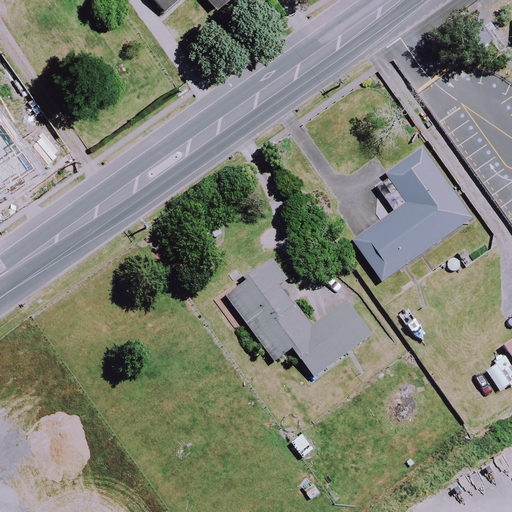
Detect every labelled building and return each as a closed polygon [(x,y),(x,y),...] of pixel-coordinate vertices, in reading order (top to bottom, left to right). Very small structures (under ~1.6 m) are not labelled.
[(225,0),(151,0),(163,13),(178,0),(204,0),(213,10),(225,0)] [(493,42),(477,22),(461,35),(476,55),(493,42)] [(472,220),(424,150),(385,177),(405,205),(352,242),(380,283),(472,220)] [(284,281),(271,263),(225,297),(273,362),(291,349),(313,378),(372,334),(347,301),(320,321),(301,320),(276,287),(284,281)] [(511,340),(503,347),(511,360),(511,340)]
